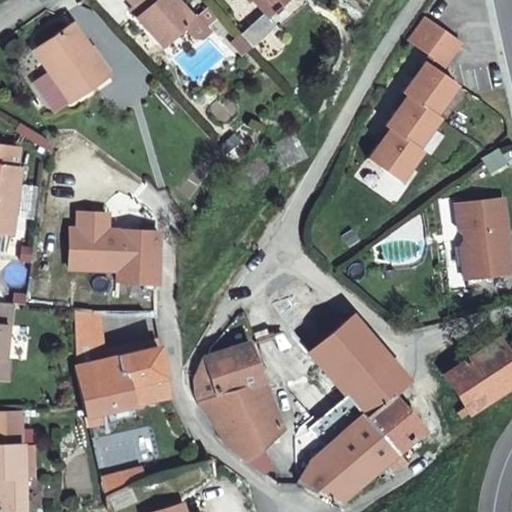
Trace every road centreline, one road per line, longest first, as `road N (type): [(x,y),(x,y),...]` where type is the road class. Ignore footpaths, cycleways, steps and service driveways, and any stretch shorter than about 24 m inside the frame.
road 1 (residential): [(511,302),(402,336),(316,279),(275,232)]
road 2 (residential): [(275,232),(414,0)]
road 3 (residential): [(314,511),(209,439),(179,372),(175,340)]
road 4 (residential): [(175,340),(275,232)]
